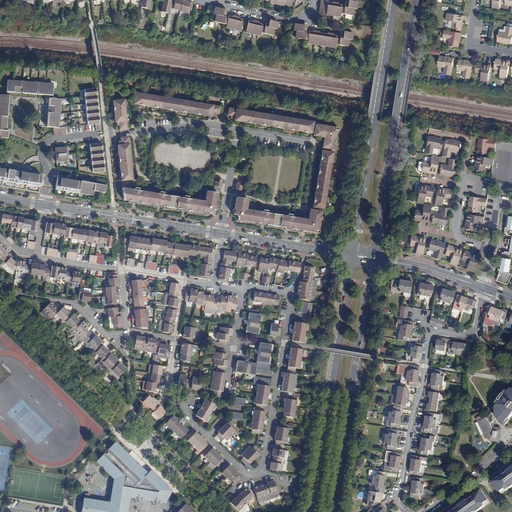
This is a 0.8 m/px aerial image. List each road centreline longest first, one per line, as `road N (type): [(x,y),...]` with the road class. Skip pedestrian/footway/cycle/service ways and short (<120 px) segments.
road 1 (tertiary): [(353,254),(0,197)]
road 2 (secondary): [(372,258),(414,0)]
road 3 (secondary): [(353,254),(309,511)]
road 4 (secondary): [(395,0),(353,254)]
road 5 (secondary): [(332,511),(372,258)]
road 6 (tertiary): [(511,297),(372,258)]
